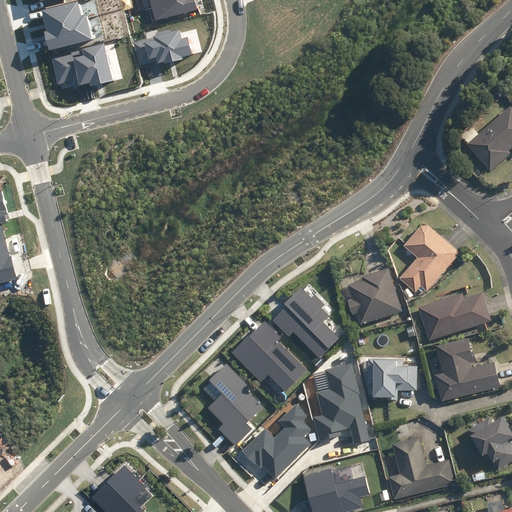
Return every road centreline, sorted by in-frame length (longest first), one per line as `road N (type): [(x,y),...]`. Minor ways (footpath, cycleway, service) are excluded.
road 1 (residential): [(408,157),(377,193),(276,258),(132,399)]
road 2 (residential): [(132,399),(87,355),(29,138)]
road 3 (residential): [(29,138),(189,94),(210,81),(233,50),(234,0)]
road 4 (residential): [(511,10),(452,73),(408,157)]
road 5 (residential): [(132,399),(17,511)]
road 6 (residential): [(241,511),(132,399)]
road 7 (residential): [(29,138),(0,20)]
